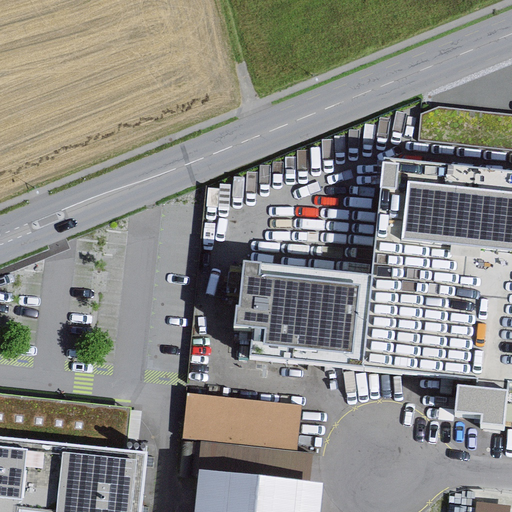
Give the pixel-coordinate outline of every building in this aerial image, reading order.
[(423,109),(421,133),(511,143),(511,109),(441,102),(423,109)] [(511,172),(386,158),(370,293),(357,407),(418,414),(422,380),(511,390),(511,172)] [(357,407),(370,293),(241,278),(230,374),(261,378),(258,395),(357,407)] [(132,409),(0,394),(0,435),(127,449),(132,409)] [(481,439),(506,440),(507,401),(457,399),(456,423),(481,423),(481,439)] [(0,511),(142,511),(149,452),(127,449),(0,435),(0,511)] [(327,511),(330,485),(200,471),(195,511),(327,511)]
